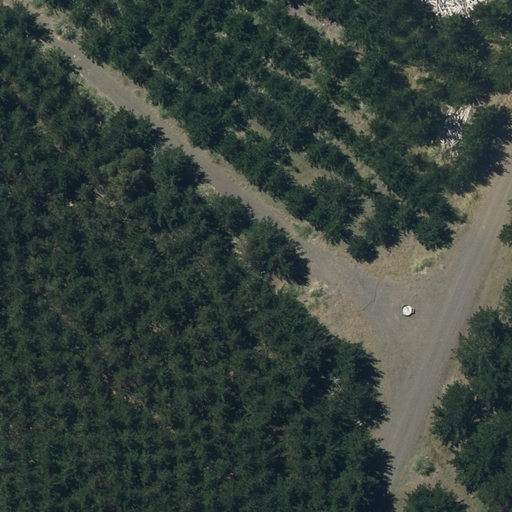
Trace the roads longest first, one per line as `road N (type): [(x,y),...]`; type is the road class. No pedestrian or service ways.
road 1 (track): [(0,34),(427,381)]
road 2 (track): [(373,511),(511,167)]
